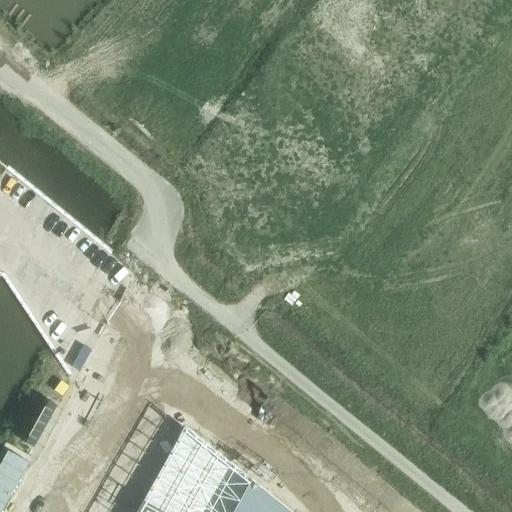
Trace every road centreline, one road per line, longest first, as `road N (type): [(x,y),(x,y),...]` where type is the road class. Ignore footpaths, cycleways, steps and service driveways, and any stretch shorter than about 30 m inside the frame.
road 1 (unclassified): [(0,237),(126,334),(30,511)]
road 2 (unclassified): [(0,62),(142,174),(156,219),(143,252)]
